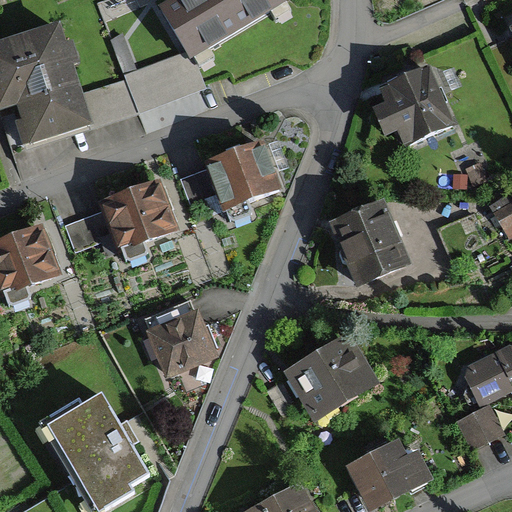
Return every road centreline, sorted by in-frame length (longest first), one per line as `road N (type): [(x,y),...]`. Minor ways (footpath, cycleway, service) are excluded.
road 1 (residential): [(187,511),(319,174),(343,87)]
road 2 (residential): [(343,87),(287,98),(0,205)]
